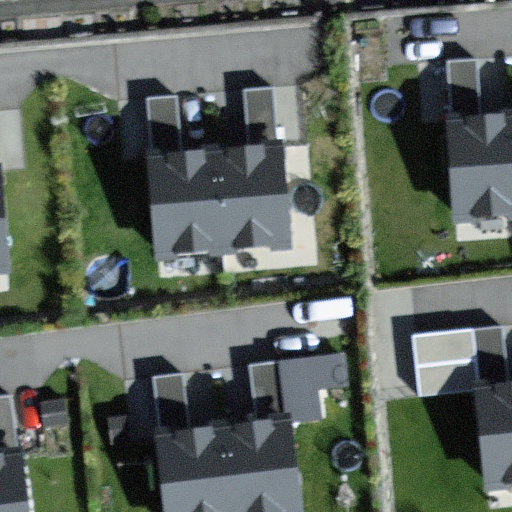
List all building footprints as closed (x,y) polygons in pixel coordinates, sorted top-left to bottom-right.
[(298,76),(244,77),(245,130),(299,128),(298,76)] [(511,109),(451,113),(458,217),(511,213),(511,109)] [(291,244),(282,140),(216,146),(225,250),(291,244)] [(160,256),(225,250),(216,146),(151,151),(160,256)] [(0,273),(17,272),(10,169),(0,169),(0,273)] [(511,378),(477,383),(489,486),(511,483),(511,378)] [(305,511),(295,416),(226,424),(235,511),(305,511)] [(165,511),(235,511),(226,424),(157,433),(165,511)] [(0,511),(35,511),(28,450),(0,452),(0,511)]
